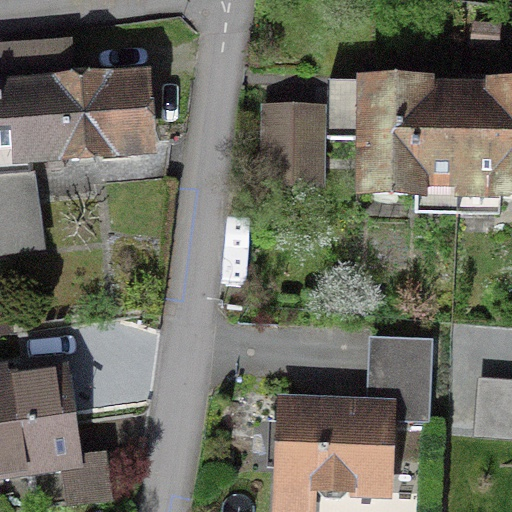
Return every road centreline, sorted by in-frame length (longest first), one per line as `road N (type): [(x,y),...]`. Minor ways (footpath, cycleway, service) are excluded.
road 1 (residential): [(221,0),(191,371),(169,511)]
road 2 (residential): [(0,26),(205,0)]
